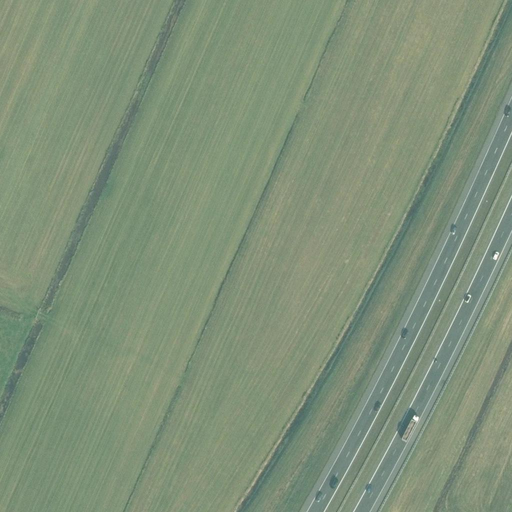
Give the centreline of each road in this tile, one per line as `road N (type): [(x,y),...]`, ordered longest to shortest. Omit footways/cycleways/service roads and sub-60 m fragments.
road 1 (motorway): [(511,114),(315,511)]
road 2 (motorway): [(361,511),(511,211)]
